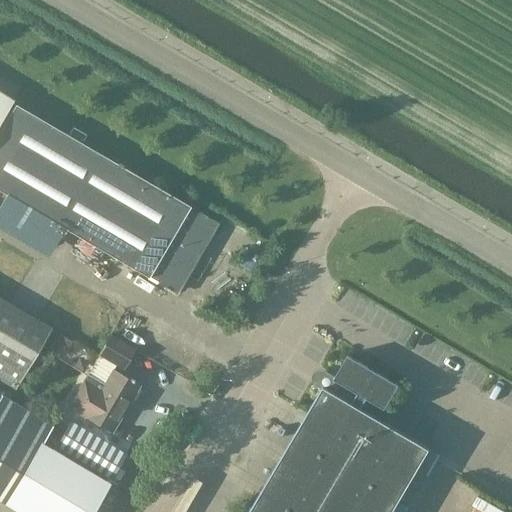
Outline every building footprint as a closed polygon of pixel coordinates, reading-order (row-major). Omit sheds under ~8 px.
[(197,211),(195,214),(13,104),(0,127),(0,191),(176,293),(217,223),(197,211)] [(0,381),(14,389),(50,327),(0,297),(0,381)] [(130,314),(126,322),(143,331),(148,323),(130,314)] [(108,335),(96,353),(97,354),(66,406),(82,416),(82,417),(110,432),(138,385),(110,369),(113,364),(121,368),(132,349),(108,335)] [(390,511),(397,501),(428,448),(363,411),(369,400),(383,409),(397,384),(347,354),(334,376),(332,379),(336,381),(330,391),(322,387),(321,389),(312,403),(312,404),(248,511),(390,511)] [(0,394),(0,501),(2,502),(18,511),(88,511),(107,482),(40,443),(51,424),(0,394)] [(68,421),(53,446),(109,479),(124,454),(68,421)] [(504,511),(507,511),(511,504),(511,503),(483,488),(478,498),(504,511)]
